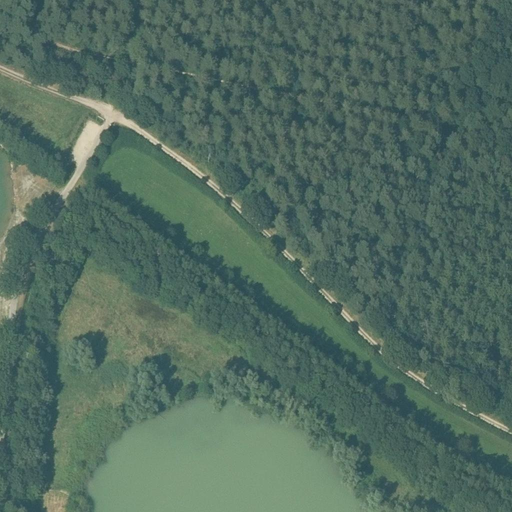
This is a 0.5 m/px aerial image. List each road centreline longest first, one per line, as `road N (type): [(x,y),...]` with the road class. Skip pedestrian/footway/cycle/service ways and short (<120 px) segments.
road 1 (track): [(511,430),(397,363),(229,199),(162,147),(114,115),(0,68)]
road 2 (track): [(0,16),(128,64),(454,133),(511,169)]
road 3 (unclassified): [(0,464),(21,270),(114,115)]
road 4 (track): [(454,133),(508,0)]
